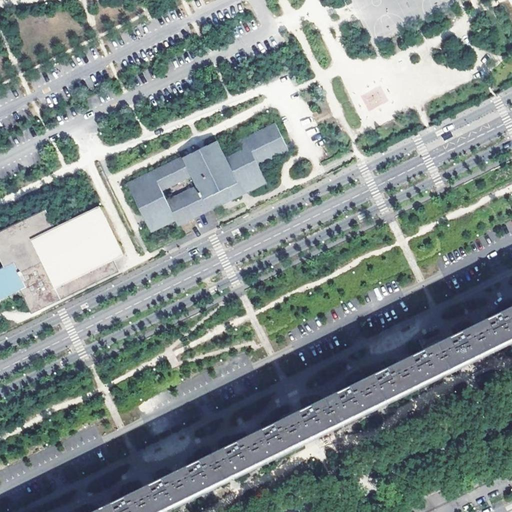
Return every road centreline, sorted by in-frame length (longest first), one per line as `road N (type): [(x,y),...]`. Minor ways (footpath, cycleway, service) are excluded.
road 1 (tertiary): [(0,394),(511,142)]
road 2 (residential): [(0,492),(511,241)]
road 3 (tertiary): [(511,96),(0,347)]
